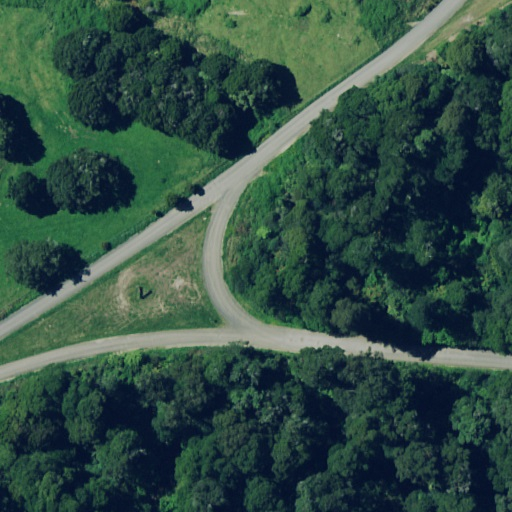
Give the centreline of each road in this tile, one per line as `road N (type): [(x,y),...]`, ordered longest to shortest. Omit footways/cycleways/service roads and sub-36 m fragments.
road 1 (unclassified): [(451,0),(230,176)]
road 2 (unclassified): [(230,176),(0,328)]
road 3 (unclassified): [(253,343),(511,372)]
road 4 (unclassified): [(253,343),(160,340),(0,371)]
road 5 (unclassified): [(230,176),(213,232),(219,289),(253,343)]
